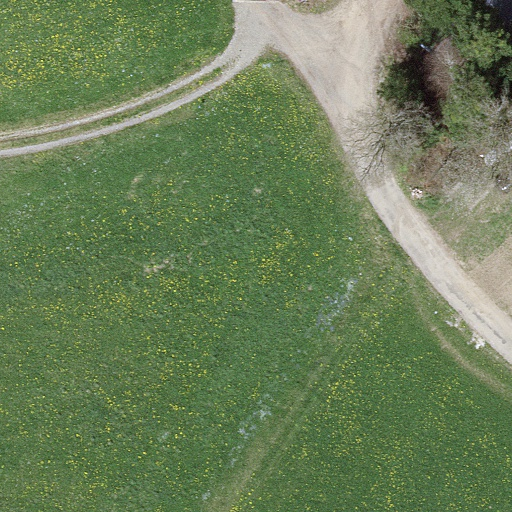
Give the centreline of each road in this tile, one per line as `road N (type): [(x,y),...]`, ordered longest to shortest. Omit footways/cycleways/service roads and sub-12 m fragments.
road 1 (track): [(277,11),(228,64),(184,91),(136,113),(0,143)]
road 2 (track): [(338,90),(395,207),(511,341)]
